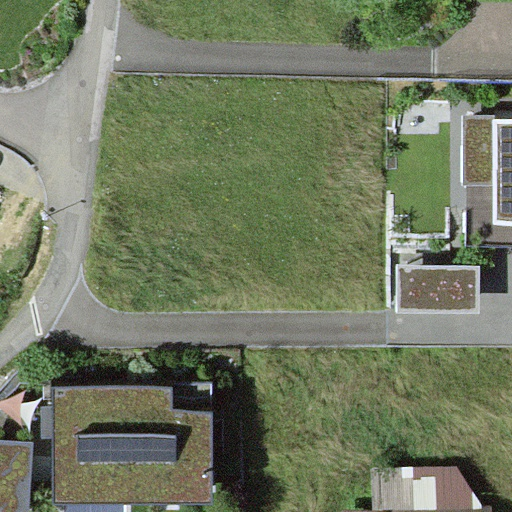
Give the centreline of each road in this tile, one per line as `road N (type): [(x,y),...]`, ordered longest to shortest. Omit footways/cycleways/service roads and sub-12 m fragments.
road 1 (residential): [(83,128),(62,270),(53,294),(0,357)]
road 2 (residential): [(102,0),(83,128)]
